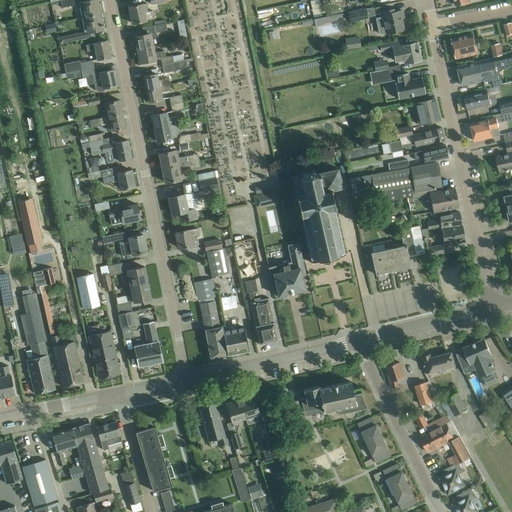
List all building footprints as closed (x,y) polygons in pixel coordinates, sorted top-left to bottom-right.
[(82,18),(99,14),(102,14),(99,3),(97,3),(96,0),(90,0),(79,2),(82,18)] [(314,0),(310,1),(313,14),(314,18),(318,18),(323,17),(322,12),(325,12),(322,0),(314,0)] [(147,3),(142,4),(129,7),(132,23),(154,19),(152,10),(148,11),(147,3)] [(373,7),(347,12),(349,21),(375,15),(373,7)] [(386,33),(394,32),(403,29),(401,17),(403,17),(402,10),(393,12),(392,9),(378,12),(380,18),(383,17),(386,33)] [(323,17),(318,18),(319,21),(343,16),(343,13),(323,17)] [(100,18),(99,14),(82,18),(85,33),(105,29),(103,18),(100,18)] [(183,19),(177,20),(181,40),(188,38),(183,19)] [(155,32),(167,30),(166,23),(154,25),(155,32)] [(506,35),(511,33),(511,23),(503,26),(506,35)] [(60,43),(81,39),(80,33),(59,37),(60,43)] [(135,36),(137,49),(152,46),(149,33),(135,36)] [(478,53),(475,44),(473,34),(451,39),(456,58),(478,53)] [(349,48),(361,46),(359,36),(347,38),(349,48)] [(98,59),(101,58),(110,56),(107,40),(87,45),(88,51),(96,50),(98,59)] [(404,63),(411,62),(421,60),(417,42),(402,45),(401,40),(391,41),(380,44),(381,48),(382,52),(393,49),(395,61),(404,60),(404,63)] [(494,56),(502,55),(500,43),(492,45),(494,56)] [(153,53),(152,46),(137,49),(140,62),(161,58),(162,64),(184,60),(183,54),(173,56),(173,55),(166,57),(164,51),(153,53)] [(511,53),(494,58),(499,77),(493,78),(495,85),(511,81),(511,53)] [(462,86),(493,78),(499,77),(494,58),(457,66),(462,86)] [(184,60),(162,64),(164,73),(184,69),(187,64),(186,59),(184,60)] [(80,60),(64,63),(64,66),(66,73),(81,70),(94,67),(92,60),(83,62),(80,63),(80,60)] [(401,71),(399,65),(388,67),(389,74),(401,71)] [(94,67),(81,70),(82,76),(82,78),(85,77),(92,75),(94,83),(95,90),(98,91),(104,90),(104,88),(116,85),(113,69),(95,73),(94,67)] [(384,69),(369,72),(371,81),(386,79),(384,69)] [(409,79),(408,73),(395,75),(397,82),(394,82),(398,99),(425,93),(422,77),(409,79)] [(143,76),(146,89),(170,84),(169,78),(158,80),(157,74),(143,76)] [(172,90),(170,84),(146,89),(149,102),(158,100),(162,99),(160,93),(172,90)] [(490,95),(489,97),(487,91),(464,97),(467,110),(490,105),(490,104),(493,105),(495,104),(496,103),(497,101),(497,99),(496,97),(494,96),(492,95),(490,95)] [(170,97),(171,104),(183,102),(182,94),(170,97)] [(89,104),(89,105),(100,103),(99,97),(73,102),(74,107),(89,104)] [(419,124),(440,120),(435,99),(416,103),(420,118),(418,118),(419,124)] [(511,99),(500,102),(502,113),(511,111),(511,99)] [(107,117),(122,113),(120,100),(107,102),(109,110),(105,110),(107,117)] [(191,100),(183,102),(171,104),(173,111),(185,109),(185,108),(192,106),(191,100)] [(154,128),(179,123),(178,115),(168,117),(167,112),(151,115),(154,128)] [(122,113),(107,117),(90,120),(91,127),(107,124),(109,130),(125,127),(122,113)] [(474,141),(484,139),(492,137),(491,136),(499,134),(495,118),(470,123),(474,141)] [(181,131),(179,123),(154,128),(157,141),(177,137),(181,131)] [(397,138),(412,135),(410,126),(395,129),(397,138)] [(415,146),(444,139),(441,127),(412,134),(415,146)] [(180,143),(210,137),(209,133),(201,134),(200,132),(181,136),(179,139),(180,143)] [(88,136),(89,138),(89,142),(103,139),(102,133),(88,136)] [(131,158),(128,140),(115,142),(115,143),(110,144),(110,143),(104,144),(103,139),(89,142),(81,143),(82,148),(90,146),(92,152),(102,150),(102,153),(108,151),(108,155),(111,154),(113,161),(131,158)] [(401,140),(382,144),(384,154),(403,150),(401,140)] [(511,141),(506,143),(508,151),(509,151),(509,154),(497,157),(500,171),(507,170),(507,171),(509,170),(511,168),(511,141)] [(423,157),(424,163),(448,157),(445,145),(413,152),(415,159),(423,157)] [(162,168),(199,160),(206,159),(205,152),(178,158),(177,150),(159,153),(162,168)] [(91,167),(98,166),(96,156),(89,158),(91,167)] [(387,163),(389,171),(409,167),(407,159),(387,163)] [(201,167),(199,160),(162,168),(165,182),(180,179),(179,171),(201,167)] [(431,188),(435,187),(441,186),(437,162),(427,164),(409,167),(376,173),(349,178),(354,207),(412,196),(411,191),(431,188)] [(122,188),(124,188),(134,186),(131,170),(119,172),(118,166),(99,170),(88,172),(89,179),(103,176),(104,183),(120,179),(122,188)] [(197,174),(199,180),(216,177),(215,170),(197,174)] [(309,254),(311,259),(311,260),(309,260),(310,262),(311,261),(312,263),(313,263),(313,261),(319,260),(319,262),(321,262),(320,260),(324,259),(325,264),(333,263),(332,257),(336,256),(336,258),(337,258),(337,256),(343,254),(343,256),(345,256),(344,254),(346,253),(336,208),(336,207),(335,202),(336,202),(335,196),(337,195),(336,189),(342,188),(338,170),(316,175),(311,170),(303,172),(301,177),(299,177),(299,176),(294,177),(294,180),(293,180),(298,204),(295,205),(297,211),(299,210),(309,254)] [(216,177),(199,180),(182,184),(184,194),(168,197),(172,214),(179,213),(180,221),(197,218),(195,209),(199,208),(197,198),(194,199),(193,193),(201,191),(218,187),(216,177)] [(256,194),(264,192),(262,185),(254,187),(256,194)] [(433,211),(458,207),(455,188),(436,192),(435,187),(431,188),(411,191),(412,196),(412,198),(428,195),(429,202),(431,201),(433,211)] [(267,204),(264,193),(254,196),(257,206),(267,204)] [(508,209),(511,208),(511,195),(505,196),(505,197),(503,198),(505,206),(507,205),(508,209)] [(95,204),(96,211),(110,208),(108,201),(95,204)] [(123,222),(130,221),(140,219),(137,204),(108,210),(110,217),(122,214),(123,222)] [(369,205),(355,207),(356,213),(370,210),(369,205)] [(28,207),(21,208),(22,215),(29,214),(28,207)] [(438,216),(440,227),(462,223),(459,212),(438,216)] [(438,220),(427,222),(429,229),(439,227),(438,220)] [(462,223),(440,227),(444,245),(465,241),(462,223)] [(34,225),(25,227),(31,252),(41,250),(39,244),(38,244),(34,225)] [(179,248),(188,246),(198,244),(196,236),(199,236),(197,228),(175,232),(179,248)] [(388,249),(393,270),(411,267),(408,256),(416,254),(410,229),(399,231),(403,246),(388,249)] [(113,234),(114,241),(127,238),(126,231),(113,234)] [(22,234),(10,234),(11,251),(23,251),(22,234)] [(127,240),(121,241),(119,242),(122,256),(132,254),(147,251),(143,234),(129,237),(129,240),(127,241),(127,240)] [(206,251),(222,247),(220,239),(205,242),(206,251)] [(311,259),(309,254),(301,256),(298,243),(287,246),(291,263),(268,268),(270,275),(273,274),(278,296),(279,296),(281,300),(287,299),(288,294),(305,290),(301,274),(305,274),(302,260),(311,259)] [(442,244),(426,247),(427,257),(444,253),(442,244)] [(393,270),(388,249),(371,253),(375,274),(393,270)] [(223,273),(221,261),(219,250),(208,253),(213,275),(223,273)] [(130,286),(147,282),(144,266),(127,270),(127,271),(124,272),(122,262),(108,265),(110,275),(121,273),(123,279),(128,278),(130,286)] [(52,268),(42,270),(45,284),(55,282),(52,268)] [(254,272),(243,275),(244,281),(255,279),(254,272)] [(93,273),(76,277),(82,307),(81,308),(81,309),(100,305),(93,273)] [(109,273),(101,275),(105,291),(113,289),(109,273)] [(199,300),(213,297),(216,296),(213,278),(195,282),(199,300)] [(255,279),(244,281),(246,293),(257,291),(255,279)] [(151,299),(147,282),(130,286),(132,294),(126,296),(127,302),(116,304),(118,314),(119,315),(133,312),(133,311),(132,311),(130,302),(133,301),(134,302),(151,299)] [(214,301),(213,297),(199,300),(199,304),(200,304),(205,329),(204,329),(210,358),(227,354),(223,332),(222,327),(219,328),(214,301)] [(278,340),(276,330),(269,298),(250,302),(259,344),(278,340)] [(39,310),(21,314),(26,335),(29,334),(34,358),(47,356),(44,341),(47,341),(39,310)] [(136,324),(133,312),(119,315),(121,327),(136,324)] [(146,343),(150,364),(162,361),(153,321),(143,323),(148,343),(146,343)] [(244,328),(223,332),(227,354),(248,350),(244,328)] [(100,333),(89,336),(96,368),(99,378),(119,373),(117,364),(110,331),(100,333)] [(74,342),(62,345),(60,334),(51,336),(63,387),(83,382),(74,342)] [(492,355),(484,338),(456,351),(465,373),(475,368),(479,377),(496,370),(489,356),(492,355)] [(138,366),(150,364),(146,343),(134,346),(138,366)] [(455,366),(454,362),(452,352),(433,357),(432,354),(422,356),(426,374),(455,366)] [(54,388),(47,356),(34,358),(27,359),(35,393),(54,388)] [(405,378),(402,372),(399,362),(387,366),(389,372),(387,373),(392,388),(400,386),(398,381),(405,378)] [(0,397),(3,397),(15,394),(13,385),(9,367),(0,368),(0,397)] [(365,407),(359,393),(362,393),(362,392),(360,388),(352,390),(350,381),(319,388),(319,386),(303,389),(304,391),(305,398),(301,399),(303,408),(304,414),(294,416),(297,427),(307,425),(304,416),(324,411),(324,412),(336,408),(338,414),(365,407)] [(422,405),(431,402),(432,402),(425,382),(415,385),(422,405)] [(511,385),(502,392),(511,406),(511,385)] [(459,393),(447,400),(456,415),(468,408),(459,393)] [(253,395),(239,399),(244,417),(247,424),(255,422),(261,420),(260,417),(256,405),(253,395)] [(237,420),(244,417),(239,399),(226,403),(233,425),(238,423),(237,420)] [(227,444),(218,411),(215,402),(199,406),(208,440),(219,437),(221,445),(227,444)] [(499,426),(489,409),(474,418),(484,435),(499,426)] [(422,412),(415,416),(421,428),(428,424),(422,412)] [(451,458),(454,464),(455,465),(459,463),(472,456),(461,436),(460,436),(448,415),(435,421),(438,427),(420,436),(428,452),(454,440),(456,444),(457,446),(456,446),(460,453),(451,458)] [(375,463),(381,460),(390,456),(372,417),(356,424),(375,463)] [(122,441),(116,421),(96,427),(103,450),(108,448),(108,445),(122,441)] [(72,428),(77,445),(83,465),(85,472),(91,493),(93,492),(108,488),(89,423),(73,428),(72,428)] [(267,423),(260,425),(265,439),(271,437),(267,423)] [(136,432),(144,462),(163,456),(160,447),(165,445),(161,433),(157,435),(154,427),(136,432)] [(77,445),(72,428),(51,434),(56,451),(55,452),(59,465),(65,463),(62,450),(77,445)] [(237,432),(229,434),(234,449),(242,447),(237,432)] [(271,437),(265,439),(268,450),(275,448),(271,437)] [(0,442),(0,464),(1,464),(4,475),(6,483),(22,478),(10,440),(0,442)] [(166,466),(163,456),(144,462),(153,491),(172,486),(169,478),(174,476),(171,464),(166,466)] [(57,498),(53,484),(46,459),(22,466),(33,505),(57,498)] [(371,459),(364,461),(366,467),(374,464),(371,459)] [(401,510),(407,507),(416,502),(397,463),(382,470),(401,510)] [(455,465),(454,464),(443,470),(446,475),(441,478),(444,485),(444,487),(446,490),(447,491),(448,493),(457,489),(463,485),(458,474),(463,471),(459,463),(455,465)] [(80,465),(69,469),(73,481),(84,477),(80,465)] [(232,470),(242,502),(250,500),(240,468),(232,470)] [(301,479),(298,470),(289,474),(292,483),(301,479)] [(381,471),(373,475),(375,480),(383,477),(381,471)] [(130,504),(140,501),(134,483),(124,486),(130,504)] [(260,483),(248,487),(251,499),(263,495),(260,483)] [(111,488),(108,488),(93,492),(96,501),(108,498),(109,502),(114,501),(111,488)] [(475,511),(477,511),(471,500),(477,497),(472,488),(456,496),(459,501),(454,504),(458,511),(457,511),(475,511)] [(174,511),(175,511),(169,491),(161,493),(166,511),(174,511)] [(317,504),(319,511),(338,511),(334,499),(317,504)] [(202,511),(234,511),(231,503),(223,506),(222,501),(210,505),(211,509),(202,511)] [(36,511),(61,511),(59,502),(35,509),(36,511)] [(96,511),(94,502),(77,507),(78,511),(96,511)]
